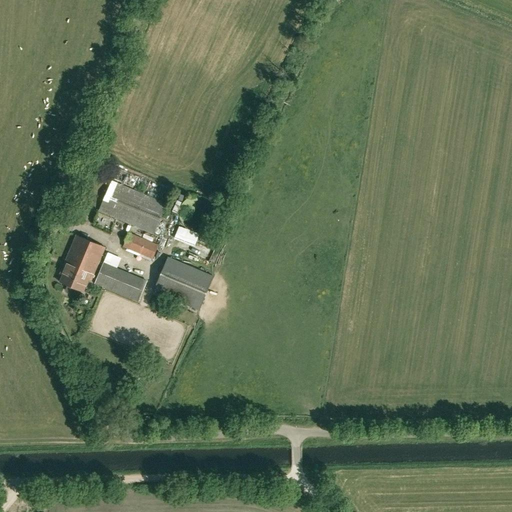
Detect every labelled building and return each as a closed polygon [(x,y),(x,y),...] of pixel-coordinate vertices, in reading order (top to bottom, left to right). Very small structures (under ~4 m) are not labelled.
[(154,233),(167,204),(111,180),(99,210),(154,233)] [(129,232),(123,246),(153,259),(159,245),(129,232)] [(89,286),(105,247),(76,235),(60,274),(63,275),(60,282),(67,285),(65,289),(67,292),(72,294),(74,293),(76,289),(84,292),(87,285),(89,286)] [(182,244),(195,249),(197,244),(184,239),(182,244)] [(191,263),(199,265),(201,257),(193,255),(191,263)] [(199,309),(214,276),(169,257),(154,290),(199,309)] [(138,301),(147,281),(104,263),(95,283),(138,301)]
